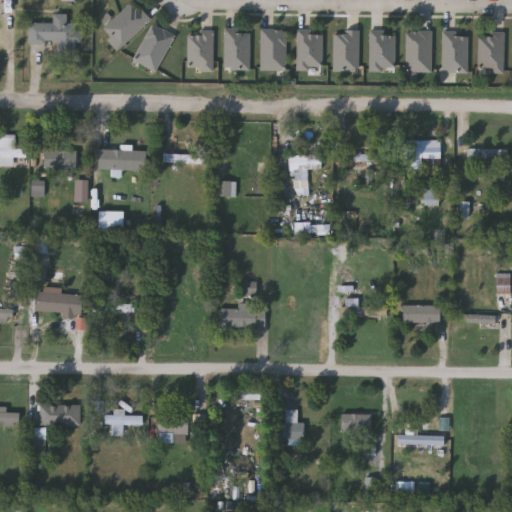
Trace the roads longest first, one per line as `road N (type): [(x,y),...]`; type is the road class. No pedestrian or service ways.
road 1 (residential): [(511,372),(0,368)]
road 2 (residential): [(511,103),(0,100)]
road 3 (residential): [(511,7),(184,1)]
